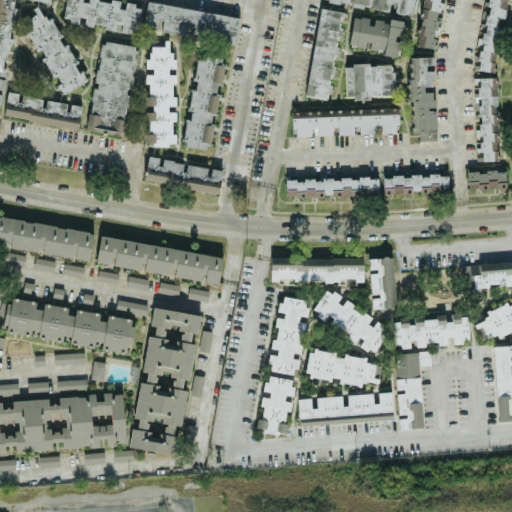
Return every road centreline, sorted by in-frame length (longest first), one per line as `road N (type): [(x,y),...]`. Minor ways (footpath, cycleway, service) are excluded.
road 1 (tertiary): [(511,215),(239,223)]
road 2 (tertiary): [(239,223),(0,184)]
